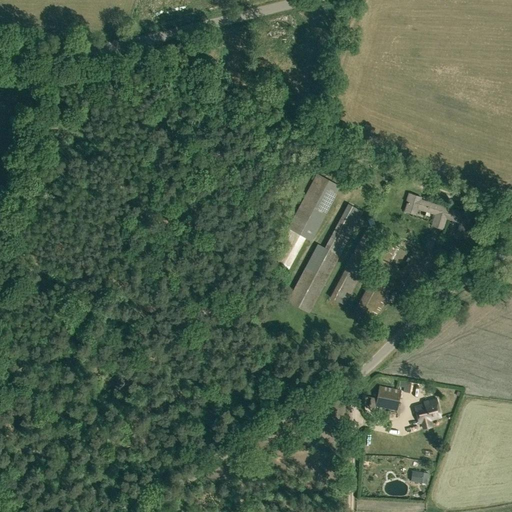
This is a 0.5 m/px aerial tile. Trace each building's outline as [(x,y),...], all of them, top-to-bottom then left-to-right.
[(279,38),(296,31),(291,19),(275,25),(279,38)] [(311,241),(340,186),(317,174),(288,228),(311,241)] [(442,228),(446,217),(461,222),(457,235),(467,238),(474,214),(464,211),(464,213),(452,209),(452,210),(448,209),(449,208),(420,199),(421,197),(410,194),(405,211),(413,214),(415,208),(436,214),(432,225),(442,228)] [(363,212),(348,204),(324,248),(318,244),(287,301),(309,313),(363,212)] [(381,238),(366,230),(330,297),(344,305),(381,238)] [(406,252),(391,243),(352,315),(371,326),(401,270),(397,268),(406,252)] [(428,255),(416,248),(406,266),(419,273),(428,255)] [(411,287),(398,280),(395,287),(407,293),(411,287)] [(374,406),(397,411),(402,391),(378,385),(374,406)] [(430,420),(441,417),(437,399),(428,401),(428,403),(415,406),(419,423),(422,422),(424,428),(432,425),(430,420)] [(422,483),(426,484),(427,473),(415,472),(414,482),(422,483)]
